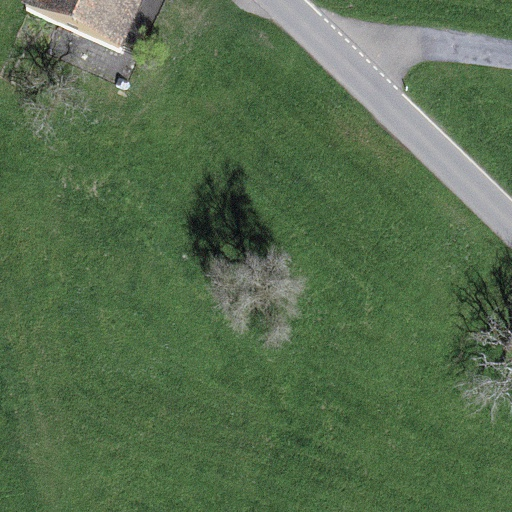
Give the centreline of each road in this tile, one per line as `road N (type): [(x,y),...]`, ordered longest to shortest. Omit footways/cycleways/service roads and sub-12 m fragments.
road 1 (unclassified): [(272,0),(511,222)]
road 2 (track): [(342,62),(392,44),(511,63)]
